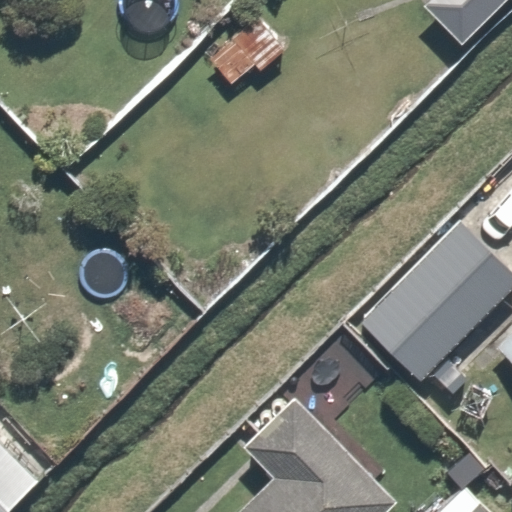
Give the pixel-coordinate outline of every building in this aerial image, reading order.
[(409,0),(408,2),(453,48),(503,0),(409,0)] [(286,41),(251,5),(199,54),(233,91),(286,41)] [(451,219),(354,318),(411,375),(508,276),(451,219)] [(511,325),(493,344),(511,362),(511,325)] [(0,511),(39,471),(0,432),(0,511)] [(511,511),(511,508),(488,485),(462,511),(511,511)]
